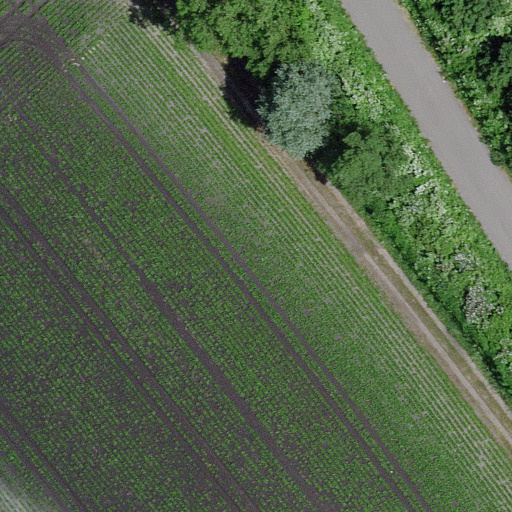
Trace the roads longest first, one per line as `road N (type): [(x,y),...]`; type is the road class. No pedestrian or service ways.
road 1 (track): [(511,426),(181,0)]
road 2 (track): [(365,0),(511,232)]
